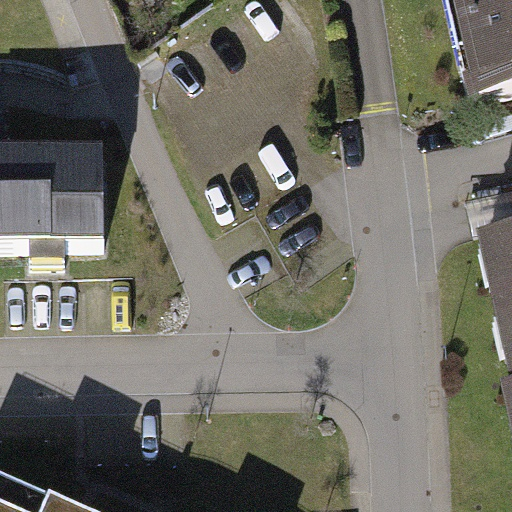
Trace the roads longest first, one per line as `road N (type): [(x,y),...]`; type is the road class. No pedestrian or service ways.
road 1 (residential): [(246,368),(166,204),(88,0)]
road 2 (residential): [(394,391),(355,0)]
road 3 (residential): [(0,371),(246,368)]
road 4 (residential): [(246,368),(394,391)]
road 5 (residential): [(398,511),(394,391)]
